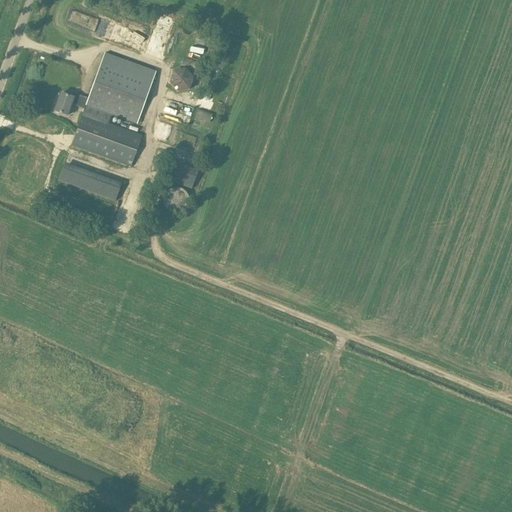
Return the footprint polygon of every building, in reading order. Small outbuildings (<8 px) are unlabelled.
[(88,99),(84,110),(71,146),(131,168),(142,136),(109,124),(112,116),(137,125),(156,72),(105,53),(88,99)] [(173,71),(169,83),(177,93),(190,90),(193,78),(185,69),(173,71)] [(205,89),(203,96),(202,99),(209,101),(212,92),(209,91),(205,89)] [(88,99),(73,93),(71,98),(61,94),(54,112),(67,117),(71,105),(84,110),(88,99)] [(198,110),(195,118),(210,123),(212,115),(198,110)] [(197,188),(203,171),(171,159),(165,176),(197,188)] [(60,183),(118,199),(123,180),(65,164),(60,183)] [(190,203),(190,200),(189,197),(188,195),(186,193),(183,191),(181,190),(178,189),(176,189),(173,190),(171,191),(169,192),(167,194),(165,196),(164,198),(163,201),(163,204),(163,206),(164,209),(166,211),(167,213),(170,214),(172,215),(174,216),(177,216),(179,216),(182,215),(184,214),(186,213),(188,211),(189,209),(190,206),(190,203)]
